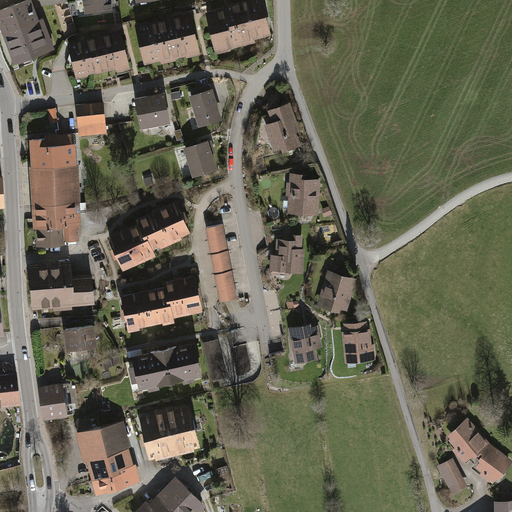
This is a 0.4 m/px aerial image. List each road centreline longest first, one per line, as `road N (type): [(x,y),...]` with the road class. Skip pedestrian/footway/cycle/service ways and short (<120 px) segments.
road 1 (residential): [(435,511),(359,265),(285,63)]
road 2 (residential): [(2,107),(209,73),(257,85)]
road 3 (residential): [(257,85),(240,122),(235,185),(261,319)]
road 4 (tertiary): [(6,125),(21,350)]
road 5 (track): [(359,265),(458,200),(511,177)]
road 6 (track): [(209,511),(192,480),(177,475),(80,511)]
